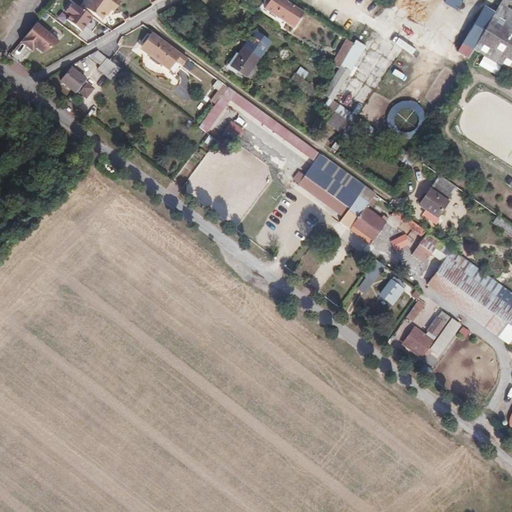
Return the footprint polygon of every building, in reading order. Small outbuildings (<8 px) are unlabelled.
[(102,17),(107,10),(111,5),(113,7),(117,0),(88,0),(85,5),(102,17)] [(306,11),(288,0),(271,0),(270,2),(266,8),(296,27),(306,11)] [(511,10),(508,8),(500,4),(474,49),(511,71),(511,10)] [(82,30),(93,15),(77,5),(67,19),(82,30)] [(81,42),(46,14),(33,30),(37,33),(22,52),(35,62),(50,44),(61,52),(81,42)] [(359,41),(365,44),(371,34),(364,30),(359,41)] [(189,57),(154,31),(143,44),(144,51),(149,56),(149,59),(157,66),(162,65),(170,70),(177,61),(183,65),(189,57)] [(355,42),(348,38),(338,56),(345,61),(355,42)] [(264,52),(250,41),(241,54),(232,66),(247,76),(253,68),(264,52)] [(99,51),(90,56),(102,65),(99,68),(111,78),(119,69),(99,51)] [(328,51),(324,57),(341,68),(345,61),(338,56),(328,51)] [(232,66),(241,54),(238,52),(229,64),(232,66)] [(189,57),(183,65),(182,68),(192,75),(200,65),(189,57)] [(76,91),(86,78),(72,68),(62,81),(76,91)] [(257,70),(253,68),(247,76),(251,79),(257,70)] [(304,79),(296,73),(291,81),(299,87),(304,79)] [(355,77),(337,103),(357,116),(375,91),(355,77)] [(228,86),(200,126),(207,131),(232,99),(317,162),(322,154),(228,86)] [(322,154),(317,162),(306,177),(301,184),(301,185),(345,217),(342,222),(370,242),(387,218),(381,214),(380,217),(366,207),(376,193),(322,154)] [(295,179),(301,184),(306,177),(299,172),(295,179)] [(433,223),(449,201),(431,189),(416,210),(433,223)] [(427,231),(401,212),(397,218),(423,237),(427,231)] [(511,236),(511,224),(500,216),(494,224),(511,236)] [(511,292),(429,232),(420,244),(445,262),(429,284),(511,345),(511,292)] [(395,250),(410,245),(406,234),(391,240),(395,250)] [(372,260),(356,287),(367,294),(383,267),(372,260)] [(393,303),(402,290),(392,282),(382,294),(393,303)] [(420,300),(425,294),(420,290),(415,297),(420,300)] [(416,300),(407,318),(415,322),(424,304),(416,300)] [(437,336),(450,317),(444,313),(430,331),(437,336)] [(422,356),(432,342),(414,329),(404,342),(422,356)]
